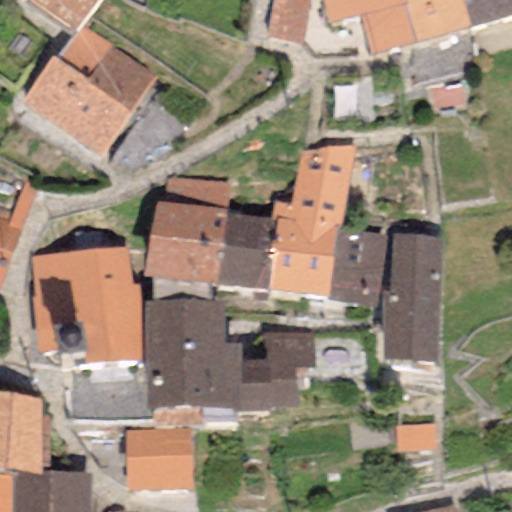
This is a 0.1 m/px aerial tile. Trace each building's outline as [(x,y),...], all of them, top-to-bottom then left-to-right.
[(11,0),(71,40),(80,28),(98,0),(11,0)] [(468,40),(454,0),(317,0),(329,41),(364,31),(374,66),(468,40)] [(511,0),(454,0),(468,40),(511,27),(511,0)] [(307,7),(272,2),(267,43),(302,48),(307,7)] [(158,80),(80,28),(71,40),(23,111),(101,163),(158,80)] [(289,226),(340,232),(353,153),(302,151),(289,226)] [(225,219),(229,188),(167,179),(162,211),(155,210),(145,289),(215,298),(225,219)] [(0,221),(0,298),(34,195),(22,191),(8,225),(0,221)] [(330,312),(340,232),(289,226),(225,219),(215,298),(330,312)] [(340,232),(330,312),(381,319),(382,371),(436,376),(441,243),(340,232)] [(108,254),(32,258),(37,354),(61,352),(84,351),(85,373),(134,371),(127,263),(108,264),(108,254)] [(222,313),(144,314),(145,427),(154,428),(188,427),(272,425),(271,417),(297,417),(296,376),(314,376),(313,337),(260,337),(261,370),(242,370),(241,357),(223,357),(222,313)] [(85,373),(84,351),(61,352),(63,375),(85,373)] [(0,482),(11,485),(42,487),(42,479),(38,406),(0,400),(0,482)] [(190,496),(188,427),(154,428),(154,435),(126,436),(128,498),(190,496)] [(11,511),(87,511),(88,480),(42,479),(42,487),(11,485),(11,511)] [(0,482),(0,511),(11,511),(11,485),(0,482)]
